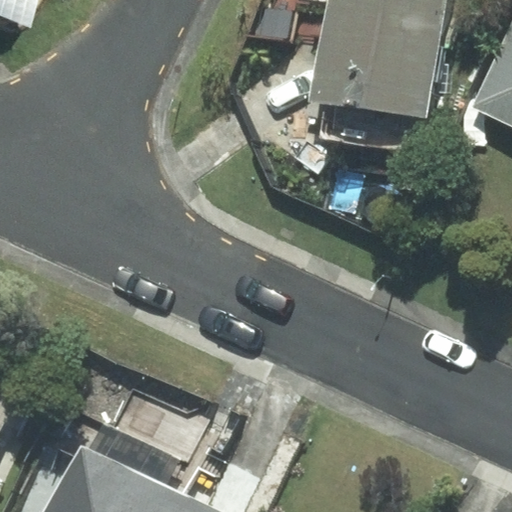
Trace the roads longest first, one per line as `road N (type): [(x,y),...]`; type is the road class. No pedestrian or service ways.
road 1 (residential): [(511,417),(64,208)]
road 2 (residential): [(155,0),(64,208)]
